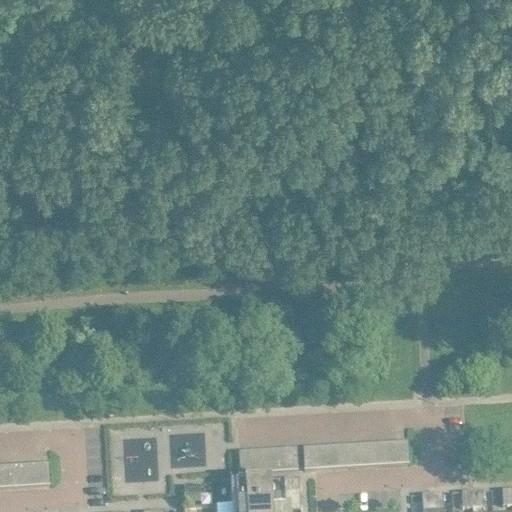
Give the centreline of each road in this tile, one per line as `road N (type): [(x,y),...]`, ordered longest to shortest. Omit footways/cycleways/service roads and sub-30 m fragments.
road 1 (residential): [(334,511),(333,480),(439,475),(437,416),(248,424)]
road 2 (residential): [(0,500),(89,494),(85,425),(0,430)]
